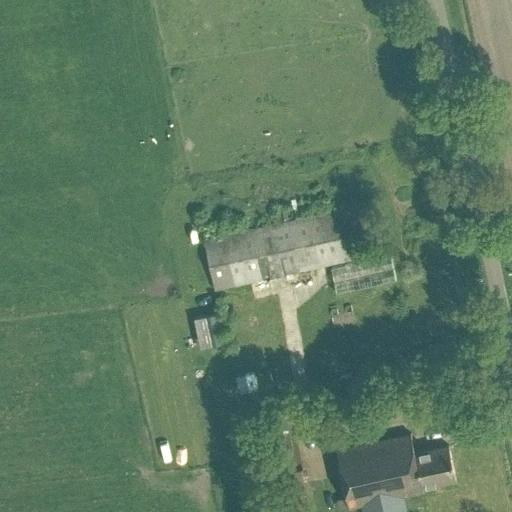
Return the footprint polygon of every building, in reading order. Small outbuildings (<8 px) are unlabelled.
[(372,255),(360,205),(205,239),(215,290),(372,255)] [(206,314),(212,344),(221,343),(215,312),(206,314)] [(293,424),(270,428),(278,465),(301,460),(293,424)] [(424,485),(457,478),(450,446),(416,454),(412,433),(338,450),(351,509),(364,506),(365,511),(407,511),(404,496),(425,492),(424,485)] [(315,511),(306,467),(277,476),(283,511),(315,511)]
